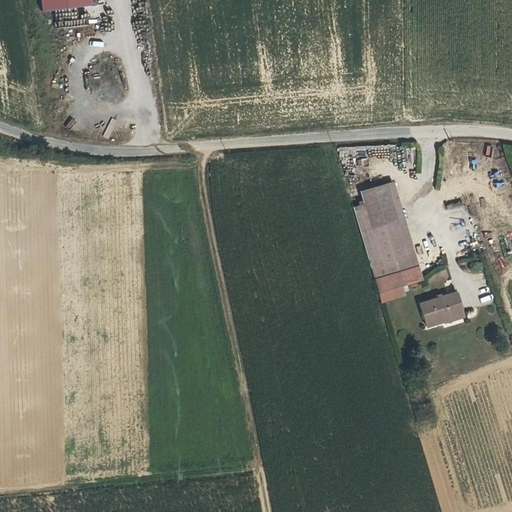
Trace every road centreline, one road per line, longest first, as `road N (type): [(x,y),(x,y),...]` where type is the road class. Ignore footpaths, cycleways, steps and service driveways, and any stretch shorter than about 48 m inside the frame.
road 1 (tertiary): [(511,139),(478,134),(132,152),(49,143),(0,125)]
road 2 (track): [(267,511),(201,173),(207,147)]
